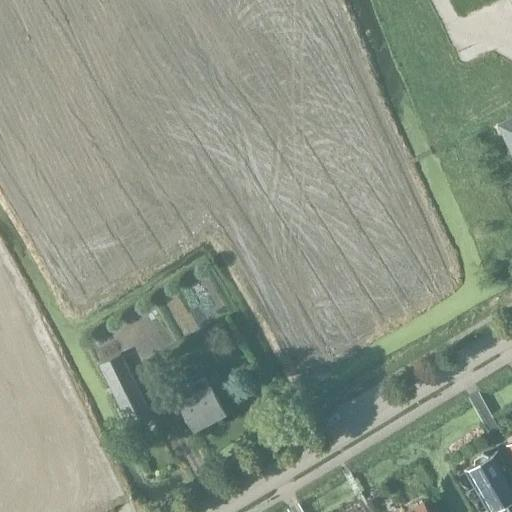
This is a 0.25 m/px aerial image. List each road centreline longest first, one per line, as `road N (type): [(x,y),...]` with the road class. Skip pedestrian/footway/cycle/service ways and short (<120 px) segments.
road 1 (tertiary): [(212,511),(511,331)]
road 2 (track): [(127,511),(0,252)]
